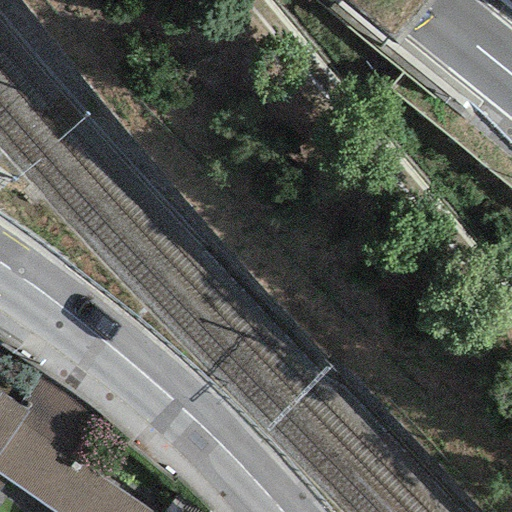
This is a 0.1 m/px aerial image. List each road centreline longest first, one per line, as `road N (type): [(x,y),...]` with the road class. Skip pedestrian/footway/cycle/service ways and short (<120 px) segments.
road 1 (track): [(240,0),(511,312)]
road 2 (primary): [(279,511),(147,380),(0,265)]
road 3 (motorway): [(414,0),(511,79)]
